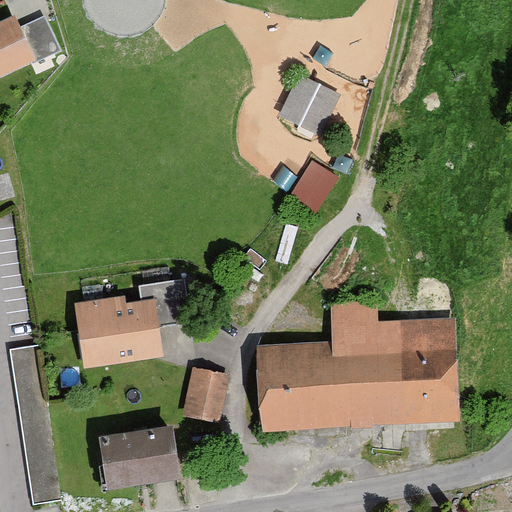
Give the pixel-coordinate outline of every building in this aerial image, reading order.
[(16,30),(10,18),(0,22),(0,77),(27,65),(33,79),(50,71),(44,59),(54,55),(39,20),(16,30)] [(336,97),(295,78),(275,120),(317,139),(336,97)] [(333,180),(307,166),(288,199),(314,213),(333,180)] [(121,301),(70,309),(79,370),(159,358),(154,325),(185,320),(179,284),(134,291),(136,304),(122,306),(121,301)] [(373,305),(327,307),(328,345),(254,349),(259,435),(457,426),(452,320),(374,324),(373,305)] [(52,472),(40,344),(14,347),(27,475),(52,472)] [(177,417),(214,426),(225,378),(187,370),(177,417)] [(102,492),(176,478),(166,426),(92,440),(102,492)]
